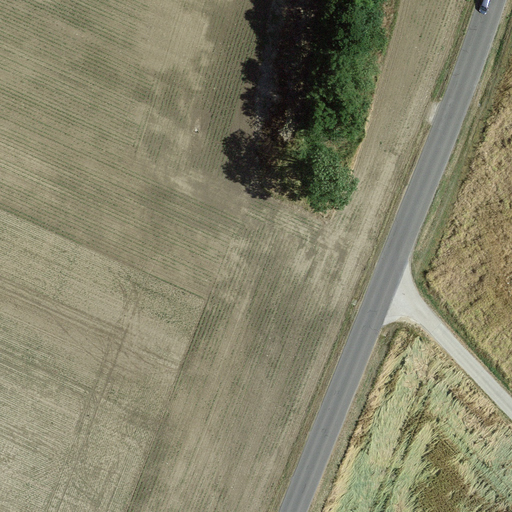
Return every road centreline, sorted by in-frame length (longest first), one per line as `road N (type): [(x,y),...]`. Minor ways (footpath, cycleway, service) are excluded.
road 1 (unclassified): [(294,511),(492,0)]
road 2 (track): [(511,412),(387,279)]
